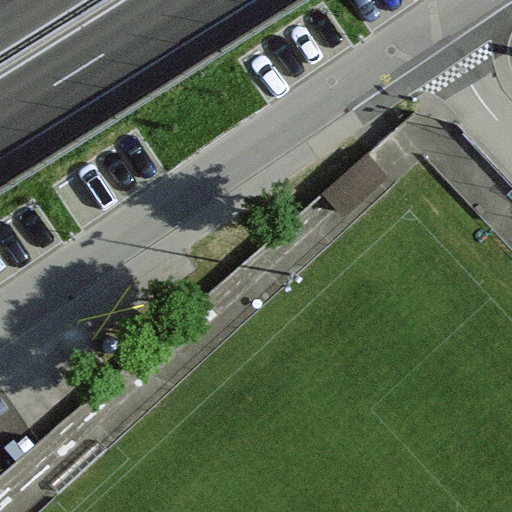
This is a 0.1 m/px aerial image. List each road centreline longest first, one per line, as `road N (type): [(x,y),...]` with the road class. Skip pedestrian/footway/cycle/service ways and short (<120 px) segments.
road 1 (residential): [(0,321),(425,28)]
road 2 (motorway): [(0,115),(183,0)]
road 3 (residential): [(425,28),(511,124)]
